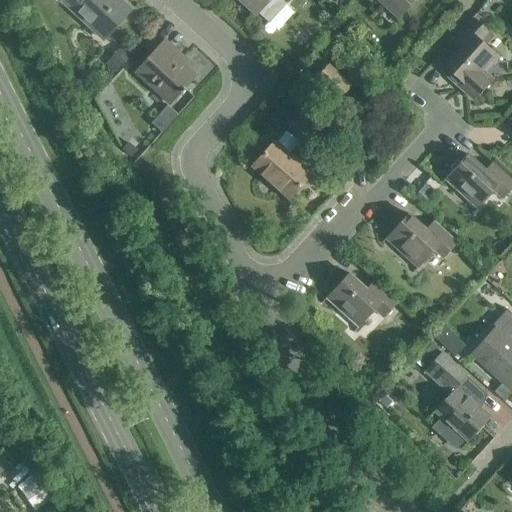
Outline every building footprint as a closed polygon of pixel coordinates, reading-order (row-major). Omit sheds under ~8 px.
[(93,21),(108,35),(131,10),(119,0),(61,0),(60,1),(88,27),(93,21)] [(239,0),(256,15),(258,13),(269,22),(284,6),(278,0),(239,0)] [(377,0),(399,20),(416,0),(377,0)] [(477,73),(495,54),(481,41),(489,32),(473,18),(451,41),(461,50),(444,68),(452,75),(449,78),(474,101),(489,84),(477,73)] [(135,74),(169,105),(195,77),(179,63),(183,58),(164,41),(135,74)] [(132,55),(122,46),(105,64),(115,74),(132,55)] [(315,79),(339,101),(352,86),(329,65),(315,79)] [(294,146),(301,138),(291,128),(283,136),(294,146)] [(252,167),(289,200),(312,174),(275,141),(252,167)] [(511,179),(494,163),(486,172),(468,156),(445,180),(459,193),(462,189),(481,207),(494,193),(503,202),(511,191),(511,179)] [(444,259),(458,243),(434,222),(426,231),(409,215),(386,240),(419,270),(435,252),(444,259)] [(386,318),(400,303),(376,282),(368,290),(350,274),(327,298),(342,311),(345,307),(365,324),(377,310),(386,318)] [(473,355),(511,390),(511,325),(505,319),(473,355)] [(458,354),(467,342),(450,329),(441,341),(458,354)] [(420,356),(426,362),(438,349),(432,343),(420,356)] [(492,418),(476,403),(485,393),(488,396),(489,395),(442,353),(425,372),(450,396),(435,412),(469,443),(492,418)] [(10,473),(33,511),(51,501),(28,462),(10,473)]
